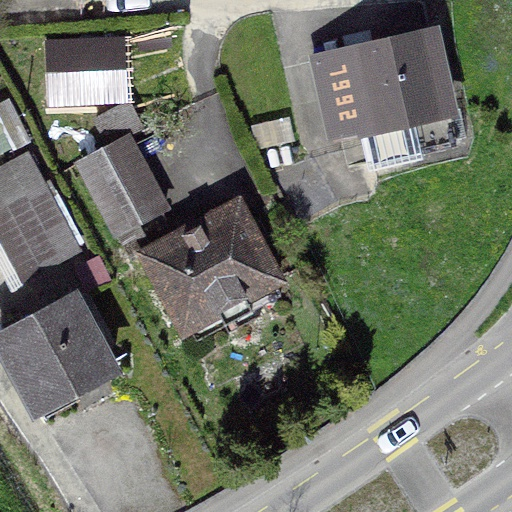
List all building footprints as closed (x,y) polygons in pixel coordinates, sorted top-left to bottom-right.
[(445,114),(428,36),(368,49),(364,34),(340,40),(343,55),(309,63),(326,139),(361,131),(361,133),(445,114)] [(75,165),(113,236),(135,224),(161,210),(124,140),(134,134),(120,106),(92,121),(105,150),(75,165)] [(0,249),(18,283),(75,253),(41,189),(36,191),(25,170),(2,182),(0,177),(0,249)] [(270,285),(275,282),(234,206),(149,251),(135,224),(113,236),(128,263),(140,257),(181,333),(185,330),(193,344),(221,328),(225,336),(257,318),(254,311),(278,298),(270,285)] [(69,393),(108,372),(70,301),(0,338),(0,352),(33,412),(36,410),(42,421),(75,403),(69,393)]
